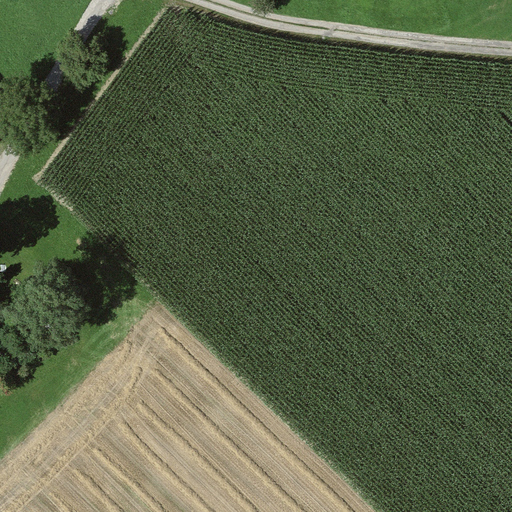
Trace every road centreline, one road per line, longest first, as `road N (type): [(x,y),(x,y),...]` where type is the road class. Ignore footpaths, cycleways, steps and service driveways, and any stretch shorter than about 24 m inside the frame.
road 1 (track): [(511,53),(359,41),(202,0)]
road 2 (track): [(110,0),(0,184)]
